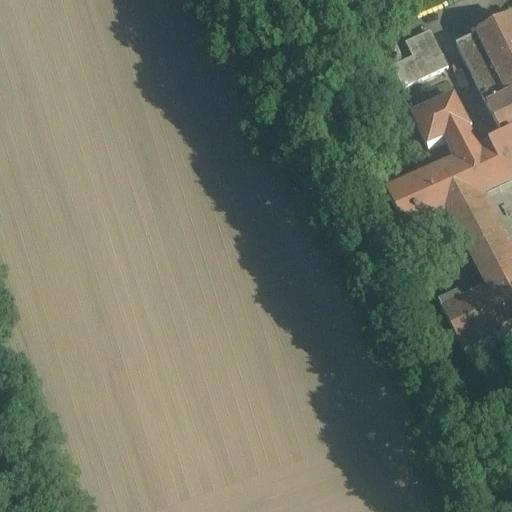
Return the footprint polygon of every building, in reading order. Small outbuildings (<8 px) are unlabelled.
[(511,77),(511,24),(478,41),(500,84),(511,77)] [(431,39),(407,51),(414,65),(394,75),(406,97),(449,75),(431,39)] [(500,84),(478,41),(458,52),(479,94),(500,84)] [(511,271),(476,202),(511,183),(511,77),(500,84),(510,103),(489,114),(505,146),(483,158),(472,137),(474,136),(456,103),(413,126),(430,159),(447,150),(458,171),(390,206),(410,243),(449,222),(491,302),(466,315),(462,308),(442,319),(467,366),(511,342),(511,271)] [(500,84),(479,94),(489,114),(510,103),(500,84)]
